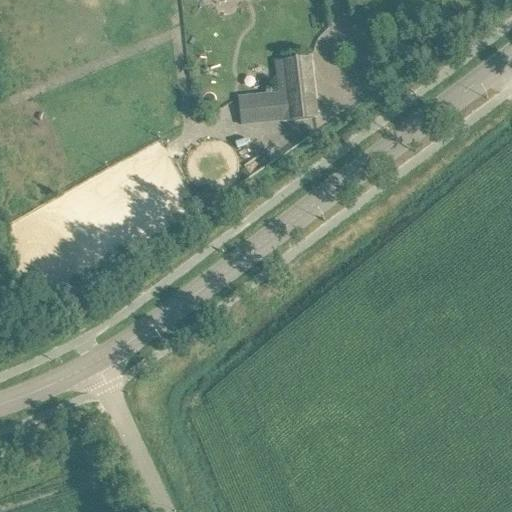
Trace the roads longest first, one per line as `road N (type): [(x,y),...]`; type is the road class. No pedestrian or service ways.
road 1 (tertiary): [(95,362),(511,56)]
road 2 (unclassified): [(167,511),(95,362)]
road 3 (track): [(0,457),(117,405)]
